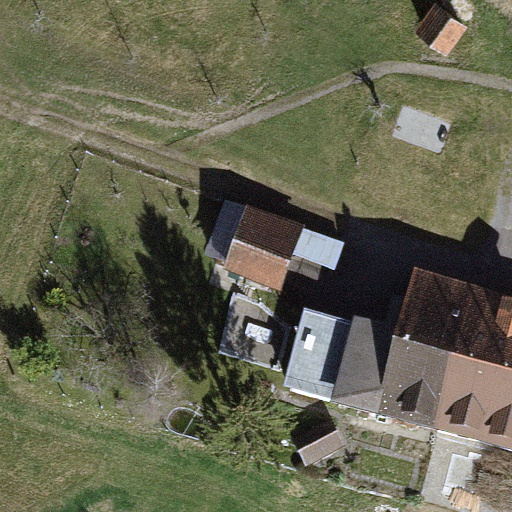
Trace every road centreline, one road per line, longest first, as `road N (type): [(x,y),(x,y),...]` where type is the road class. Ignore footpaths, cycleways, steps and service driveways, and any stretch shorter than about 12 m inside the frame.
road 1 (track): [(511,87),(428,66),(366,76),(152,159)]
road 2 (track): [(341,227),(0,104)]
